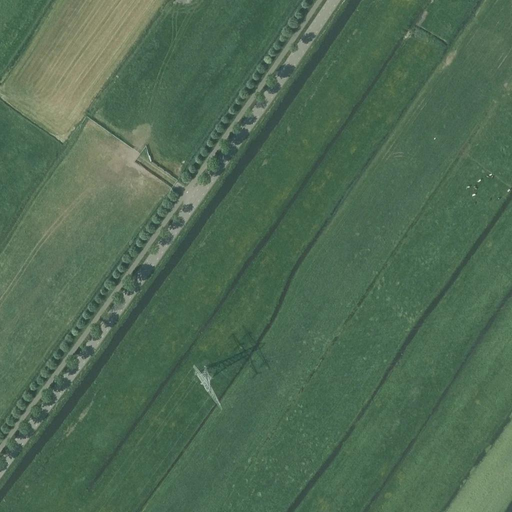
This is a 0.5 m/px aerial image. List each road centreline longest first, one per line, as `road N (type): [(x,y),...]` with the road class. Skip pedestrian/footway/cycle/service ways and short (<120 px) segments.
road 1 (tertiary): [(0,469),(334,0)]
road 2 (track): [(173,183),(76,115),(4,91)]
